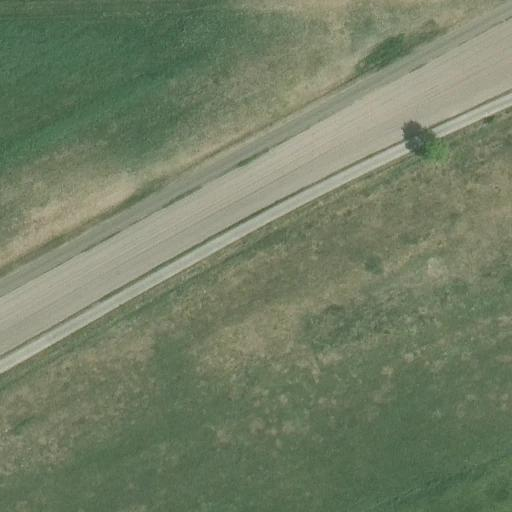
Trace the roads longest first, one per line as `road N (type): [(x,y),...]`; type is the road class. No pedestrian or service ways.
road 1 (unclassified): [(0,292),(511,11)]
road 2 (unclassified): [(0,367),(261,222),(511,99)]
